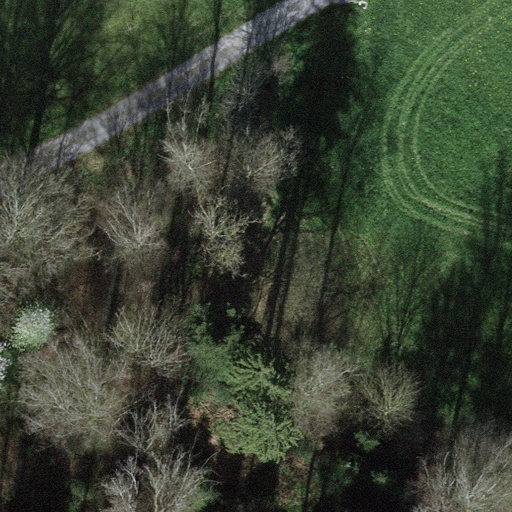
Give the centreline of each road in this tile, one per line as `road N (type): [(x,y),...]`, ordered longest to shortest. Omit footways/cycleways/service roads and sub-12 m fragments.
road 1 (track): [(0,404),(210,288),(375,0)]
road 2 (track): [(369,0),(0,201)]
